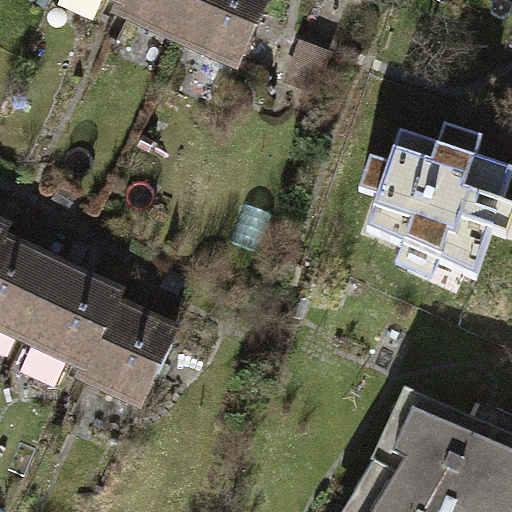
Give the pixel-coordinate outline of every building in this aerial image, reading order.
[(120,0),(115,13),(175,39),(191,0),(120,0)] [(264,0),(191,0),(175,39),(237,65),(264,0)] [(367,231),(477,281),(511,178),(511,173),(476,161),(483,142),(445,129),(438,148),(401,135),(390,167),(371,161),(360,193),(378,200),(367,231)] [(55,270),(0,245),(0,329),(23,340),(55,270)] [(113,296),(55,270),(23,340),(82,366),(110,303),(113,296)] [(172,331),(110,303),(82,366),(77,377),(139,405),(172,331)] [(354,511),(511,511),(511,438),(402,389),(370,462),(381,469),(354,511)]
